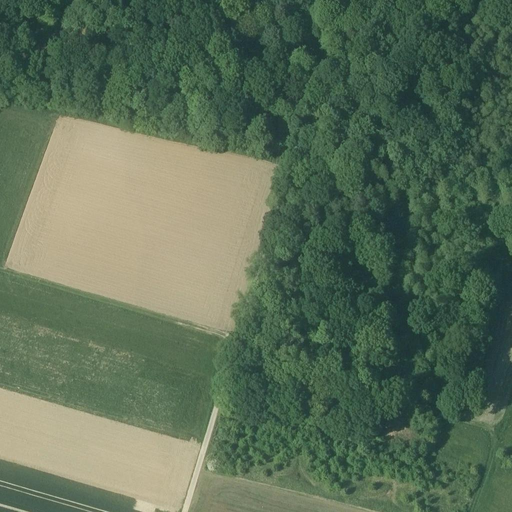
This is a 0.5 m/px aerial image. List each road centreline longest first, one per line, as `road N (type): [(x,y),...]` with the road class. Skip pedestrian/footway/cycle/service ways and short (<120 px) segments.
road 1 (track): [(505,430),(232,354)]
road 2 (track): [(0,270),(237,340)]
road 3 (track): [(292,140),(511,179)]
road 4 (track): [(292,140),(293,169),(237,340)]
road 5 (track): [(237,340),(185,511)]
road 6 (track): [(249,0),(289,135)]
